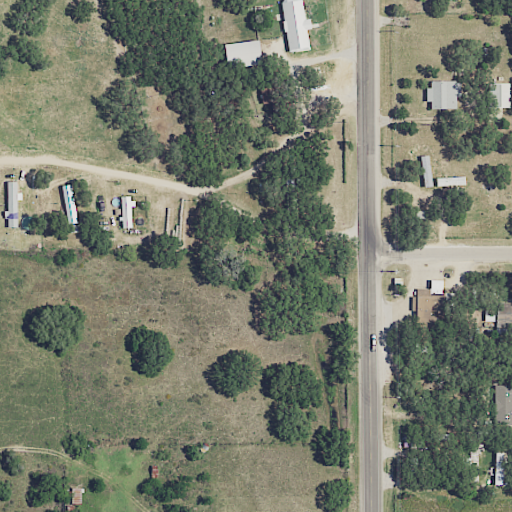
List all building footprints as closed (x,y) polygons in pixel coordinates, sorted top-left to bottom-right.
[(281,3),(287,50),(308,47),(306,29),(310,28),(309,18),(304,19),(302,0),(281,3)] [(226,67),(260,62),(257,39),(222,44),(226,67)] [(430,109),(458,109),(459,81),(427,81),(427,102),(430,102),(430,109)] [(509,83),(491,83),(490,107),(509,107),(509,83)] [(16,200),(18,200),(17,181),(6,182),(7,227),(17,227),(16,200)] [(77,231),(71,184),(62,186),(68,233),(77,231)] [(130,196),(120,196),(121,228),(132,228),(130,196)] [(429,289),(413,288),(412,320),(445,321),(445,293),(441,293),(442,280),(429,280),(429,289)] [(511,303),(496,303),(495,310),(484,310),(484,321),(496,322),(496,327),(511,327),(511,303)] [(511,385),(495,385),(494,423),(511,423),(511,385)] [(503,485),(504,451),(494,450),(494,484),(503,485)]
